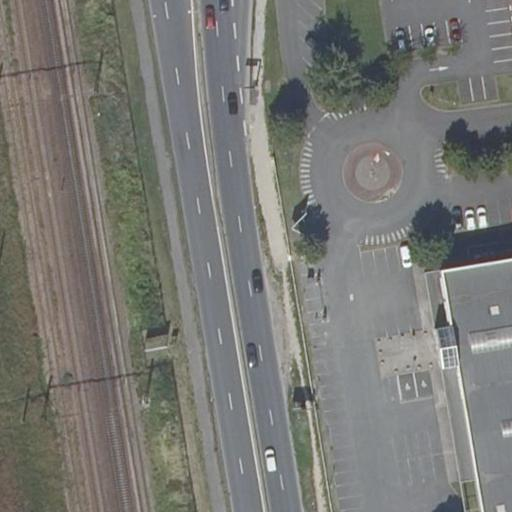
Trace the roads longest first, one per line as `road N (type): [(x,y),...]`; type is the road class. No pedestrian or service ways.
road 1 (primary): [(164,0),(242,511)]
road 2 (primary): [(293,511),(232,98)]
